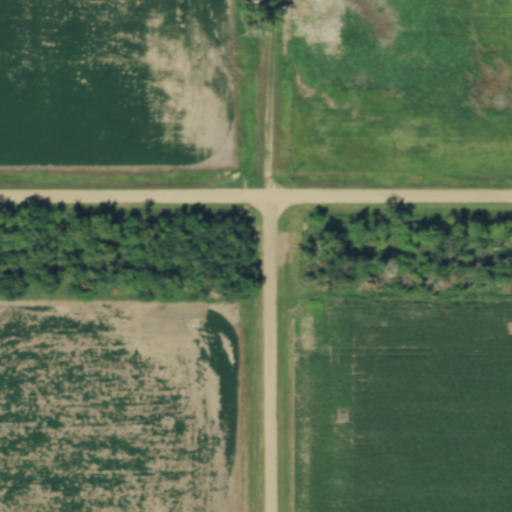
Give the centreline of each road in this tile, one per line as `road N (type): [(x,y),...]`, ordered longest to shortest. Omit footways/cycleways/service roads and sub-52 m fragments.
road 1 (residential): [(271,511),(274,0)]
road 2 (residential): [(0,194),(511,195)]
